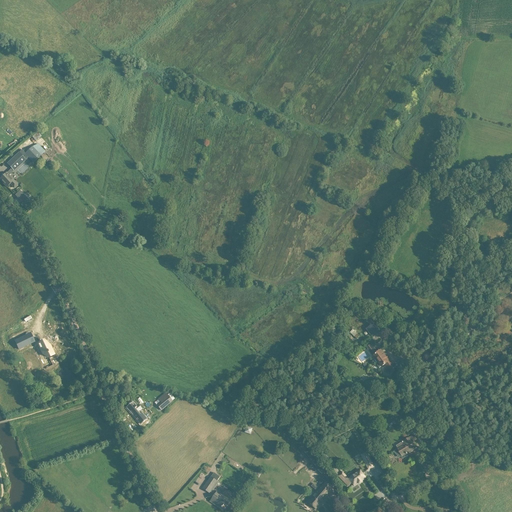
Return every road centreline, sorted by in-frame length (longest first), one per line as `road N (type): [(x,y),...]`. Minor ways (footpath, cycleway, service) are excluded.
road 1 (unclassified): [(159,511),(46,261),(0,204)]
road 2 (track): [(452,430),(467,333),(511,292)]
road 3 (unclassified): [(371,511),(441,471),(452,430)]
